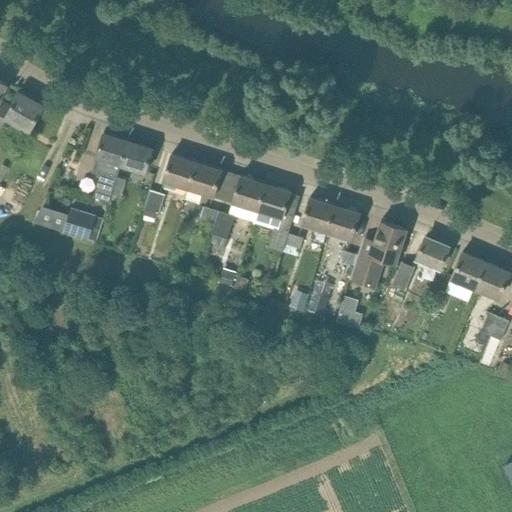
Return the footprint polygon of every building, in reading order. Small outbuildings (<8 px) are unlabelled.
[(0,128),(6,118),(30,131),(44,106),(19,92),(11,106),(3,102),(0,106),(0,128)] [(94,197),(109,202),(117,176),(121,164),(128,140),(104,132),(98,151),(91,171),(101,174),(94,197)] [(128,140),(121,164),(145,172),(153,147),(128,140)] [(164,180),(189,188),(197,161),(172,153),(164,180)] [(189,188),(190,188),(186,198),(200,202),(203,192),(214,196),(222,169),(197,161),(189,188)] [(3,164),(0,169),(0,182),(8,168),(3,164)] [(241,175),(233,202),(258,210),(266,183),(241,175)] [(117,176),(108,204),(118,207),(127,180),(117,176)] [(259,210),(255,222),(275,229),(271,240),(268,248),(282,253),(285,244),(288,233),(294,213),(285,211),(291,191),(266,183),(258,210),(259,210)] [(149,190),(144,207),(141,214),(156,219),(158,212),(159,213),(165,195),(149,190)] [(302,224),(327,232),(335,204),(310,197),(302,224)] [(335,204),(327,232),(352,239),(360,212),(335,204)] [(64,231),(89,238),(97,241),(104,217),(71,207),(64,231)] [(205,207),(201,218),(216,222),(219,211),(205,207)] [(216,223),(212,234),(226,239),(233,216),(219,211),(216,222),(216,223)] [(350,278),(375,287),(384,260),(396,264),(407,229),(381,220),(371,251),(360,248),(350,278)] [(283,253),(279,264),(294,269),(304,238),(288,233),(285,244),(282,253),(283,253)] [(425,236),(418,255),(416,258),(440,268),(442,265),(450,246),(425,236)] [(353,262),(357,251),(342,246),(338,257),(353,262)] [(452,278),(475,288),(487,262),(463,252),(455,270),(452,278)] [(415,266),(402,260),(392,284),(405,289),(415,266)] [(487,262),(475,288),(499,299),(503,290),(510,272),(487,262)] [(236,272),(224,267),(221,277),(233,281),(236,272)] [(246,290),(250,278),(238,275),(234,287),(246,290)] [(259,295),(268,298),(271,289),(262,286),(259,295)] [(440,291),(434,303),(442,307),(446,309),(452,296),(440,291)] [(304,307),(306,299),(295,296),(293,304),(304,307)] [(489,335),(491,335),(499,316),(488,312),(479,331),(471,327),(464,343),(472,347),(466,361),(477,366),(489,335)] [(491,335),(493,336),(482,363),(490,366),(500,341),(501,341),(510,321),(499,316),(491,335)] [(510,365),(502,361),(498,370),(506,373),(510,365)]
